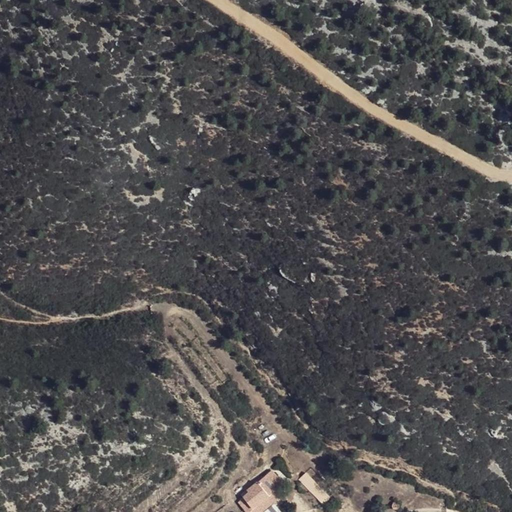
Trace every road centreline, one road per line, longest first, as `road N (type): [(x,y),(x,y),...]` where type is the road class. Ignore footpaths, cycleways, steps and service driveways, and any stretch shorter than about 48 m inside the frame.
road 1 (track): [(0,318),(62,322),(149,305),(196,316),(247,387),(336,482),(344,511)]
road 2 (track): [(511,174),(498,175),(370,108),(223,0)]
